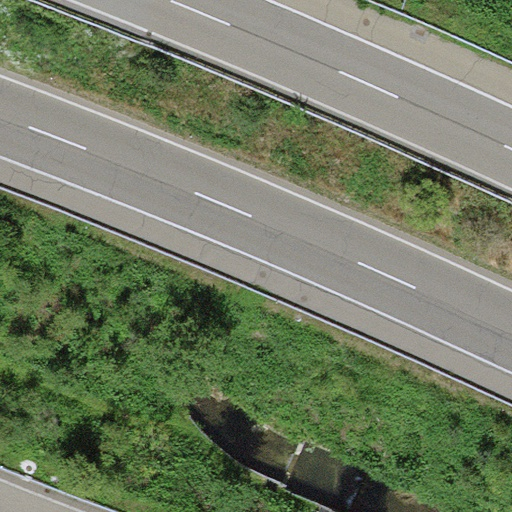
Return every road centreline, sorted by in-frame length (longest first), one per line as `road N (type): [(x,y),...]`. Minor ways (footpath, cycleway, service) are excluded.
road 1 (motorway): [(0,117),(241,212),(511,333)]
road 2 (motorway): [(511,146),(175,0)]
